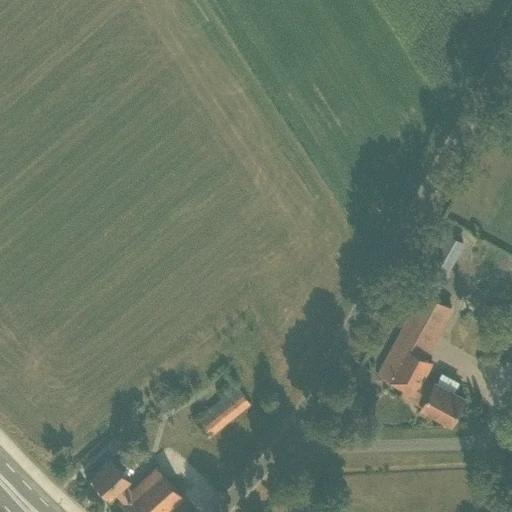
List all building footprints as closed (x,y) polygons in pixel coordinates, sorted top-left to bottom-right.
[(439,292),(461,239),(440,230),(418,283),(439,292)] [(451,306),(421,291),(379,373),(411,390),(408,396),(424,404),(422,407),(426,409),(426,411),(434,415),(436,414),(452,422),(464,399),(434,384),(433,387),(422,382),(432,362),(425,358),(451,306)] [(511,359),(511,333),(505,330),(494,350),(511,359)] [(249,402),(236,386),(194,420),(207,436),(249,402)] [(132,511),(165,511),(183,496),(156,467),(131,491),(123,483),(129,477),(113,458),(90,477),(108,497),(114,492),(132,511)]
